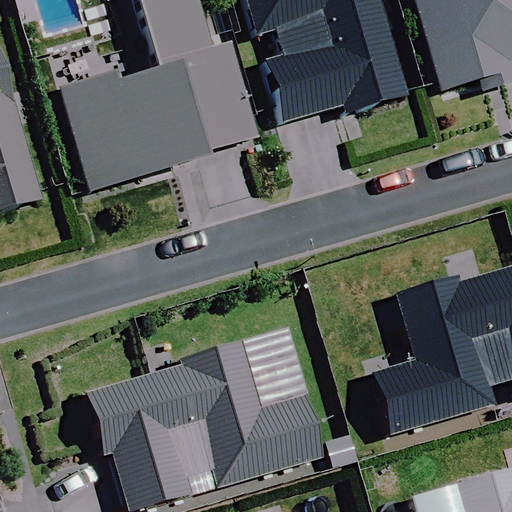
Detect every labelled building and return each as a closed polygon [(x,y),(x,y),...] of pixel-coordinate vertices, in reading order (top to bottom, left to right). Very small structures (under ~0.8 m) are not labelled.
[(209,49),(194,0),(134,0),(153,67),(58,94),(86,191),(253,144),(225,45),(209,49)] [(243,0),(254,35),(272,30),(280,57),(261,62),(278,121),(339,104),(342,114),(402,97),(374,0),(243,0)] [(511,0),(410,0),(436,95),(481,83),(483,91),(511,84),(507,66),(511,64),(511,0)] [(0,209),(37,199),(0,67),(0,209)] [(511,267),(453,284),(451,278),(394,295),(414,363),(371,376),(388,435),(487,407),(481,386),(510,378),(511,384),(511,267)] [(177,367),(82,394),(100,456),(110,453),(126,511),(127,511),(316,458),(299,398),(255,411),(235,343),(175,360),(177,367)] [(511,511),(511,468),(452,484),(459,511),(511,511)]
